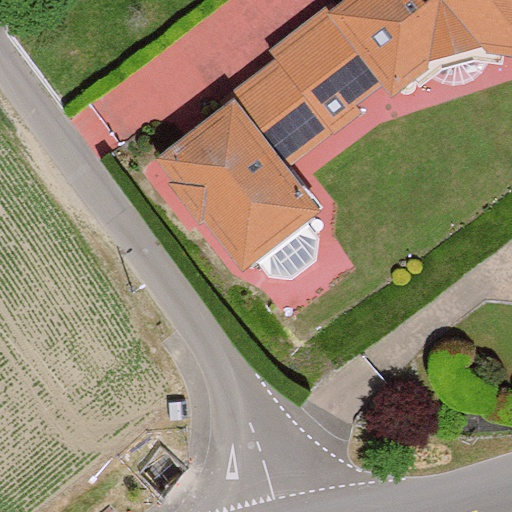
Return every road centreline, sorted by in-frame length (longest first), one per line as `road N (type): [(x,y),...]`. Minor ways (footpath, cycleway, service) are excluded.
road 1 (residential): [(280,511),(262,457),(206,347),(146,251),(0,58)]
road 2 (tertiary): [(395,511),(511,485)]
